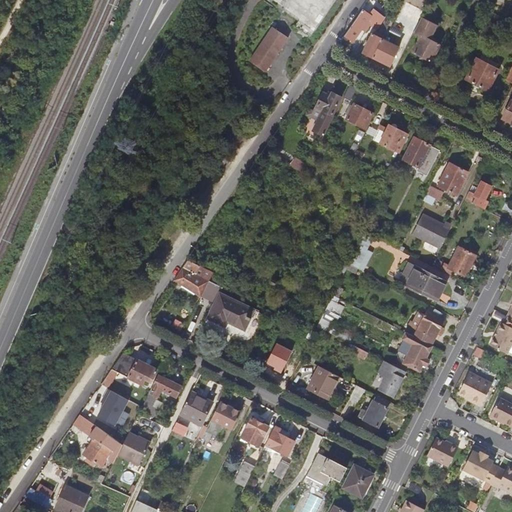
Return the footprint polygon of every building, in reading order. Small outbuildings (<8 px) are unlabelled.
[(372,16),(364,11),(346,36),(355,42),(362,31),(367,34),(372,27),(377,31),(385,20),(374,12),(372,16)] [(437,24),(422,17),(415,32),(423,36),(415,52),(433,61),(441,45),(430,39),(437,24)] [(249,61),(264,71),(287,37),(272,27),(249,61)] [(363,52),(374,58),(384,40),(373,34),(363,52)] [(401,48),(384,40),(374,58),(392,66),(401,48)] [(476,59),(466,78),(488,89),(498,70),(476,59)] [(355,101),(361,90),(352,86),(347,97),(355,101)] [(331,99),(325,95),(319,107),(335,115),(343,99),(334,94),(331,99)] [(374,113),(357,104),(350,119),(367,127),(374,113)] [(313,131),(324,137),(336,116),(335,116),(335,115),(319,107),(318,107),(316,111),(312,109),(309,116),(319,121),(313,131)] [(383,144),(396,151),(400,153),(409,135),(406,133),(392,126),(390,131),(383,127),(376,141),(383,144)] [(240,127),(232,139),(240,144),(247,132),(240,127)] [(442,151),(432,146),(417,139),(406,161),(415,165),(414,167),(420,170),(430,175),(442,151)] [(492,174),(499,159),(491,155),(484,170),(492,174)] [(219,156),(215,162),(225,169),(229,163),(219,156)] [(290,168),(301,177),(307,167),(296,160),(290,168)] [(455,165),(444,187),(460,195),(471,173),(455,165)] [(480,195),(473,192),(469,200),(490,210),(494,202),(490,201),(496,189),(486,183),(480,195)] [(426,200),(437,204),(442,189),(431,185),(426,200)] [(417,236),(444,250),(447,245),(456,226),(450,223),(448,227),(427,216),(417,236)] [(360,267),(376,237),(366,233),(351,263),(360,267)] [(452,247),(447,245),(444,250),(441,257),(446,260),(452,247)] [(464,248),(454,269),(471,277),(481,257),(464,248)] [(175,280),(204,298),(212,281),(200,275),(203,268),(189,261),(175,280)] [(405,283),(413,287),(423,266),(415,263),(405,283)] [(452,281),(423,266),(413,287),(442,302),(452,281)] [(319,326),(331,332),(344,306),(338,303),(341,298),(335,295),(319,326)] [(260,315),(226,297),(214,320),(230,329),(233,324),(251,334),(260,315)] [(428,311),(427,314),(421,312),(417,319),(414,318),(410,325),(413,327),(410,333),(416,336),(433,345),(439,334),(443,336),(446,329),(442,327),(446,320),(428,311)] [(504,324),(492,347),(510,355),(511,350),(511,318),(507,325),(504,324)] [(435,346),(433,345),(416,336),(410,333),(408,332),(399,350),(401,351),(398,355),(402,361),(422,372),(425,366),(429,368),(432,361),(428,359),(435,346)] [(367,360),(371,353),(358,346),(354,353),(367,360)] [(159,369),(126,352),(105,382),(110,386),(120,371),(145,384),(147,379),(153,382),(159,369)] [(313,356),(306,352),(303,357),(311,361),(313,356)] [(165,376),(174,360),(169,357),(143,409),(154,414),(157,406),(153,404),(158,393),(157,392),(160,386),(178,395),(183,385),(165,376)] [(387,378),(382,389),(396,397),(404,379),(403,378),(406,371),(387,361),(382,372),(383,376),(387,378)] [(286,374),(293,378),(299,365),(292,362),(286,374)] [(330,399),(342,377),(321,366),(309,388),(330,399)] [(495,385),(472,374),(461,396),(484,407),(495,385)] [(352,401),(360,405),(366,394),(368,390),(360,386),(352,401)] [(100,414),(117,424),(131,398),(110,387),(106,395),(110,397),(107,402),(100,414)] [(213,403),(193,392),(182,416),(202,426),(213,403)] [(380,427),(392,403),(378,396),(370,413),(365,410),(362,417),(380,427)] [(511,404),(502,399),(492,419),(502,424),(503,422),(511,427),(511,404)] [(222,402),(213,419),(233,429),(241,412),(222,402)] [(102,435),(107,429),(83,412),(77,422),(88,430),(90,427),(102,435)] [(254,418),(244,439),(261,448),(271,427),(254,418)] [(283,429),(277,426),(266,446),(288,457),(296,441),(281,433),(283,429)] [(209,427),(202,443),(208,446),(216,430),(209,427)] [(153,442),(131,431),(126,442),(121,453),(142,464),(153,442)] [(104,465),(116,448),(97,436),(86,452),(104,465)] [(461,449),(453,445),(452,446),(447,443),(438,438),(429,456),(451,467),(461,449)] [(482,455),(475,452),(465,471),(493,485),(501,469),(502,469),(495,465),(496,463),(490,459),(491,457),(483,453),(482,455)] [(334,478),(344,483),(350,470),(324,457),(313,479),(329,487),(334,478)] [(236,483),(246,487),(256,466),(247,462),(236,483)] [(276,478),(282,482),(289,468),(283,464),(276,478)] [(358,469),(348,489),(366,499),(377,479),(358,469)] [(501,469),(493,485),(500,489),(501,487),(511,492),(511,469),(510,469),(508,473),(501,469)] [(55,505),(59,507),(70,485),(65,483),(55,505)] [(83,511),(92,495),(70,485),(59,507),(70,511),(83,511)] [(46,496),(43,494),(30,488),(26,494),(27,495),(40,501),(43,502),(46,496)] [(142,511),(159,511),(161,509),(140,500),(137,509),(142,511)] [(401,511),(424,511),(407,503),(401,511)]
